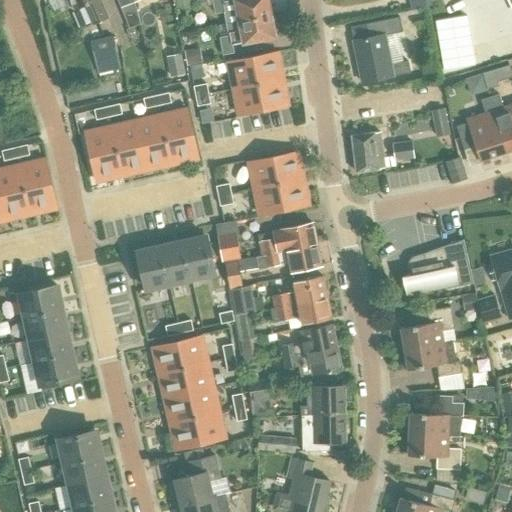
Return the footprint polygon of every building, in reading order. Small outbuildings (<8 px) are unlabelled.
[(65,0),(69,8),(73,6),(74,8),(83,4),(92,25),(109,17),(101,0),(65,0)] [(134,0),(132,0),(117,0),(120,6),(120,7),(129,29),(140,24),(134,0)] [(175,0),(177,8),(178,8),(186,7),(191,6),(191,4),(190,0),(175,0)] [(227,23),(270,14),(267,0),(234,0),(224,2),(223,0),(206,0),(209,10),(214,9),(215,14),(225,12),(225,14),(227,23)] [(408,0),(411,9),(434,5),(433,0),(408,0)] [(270,14),(227,23),(229,32),(229,35),(219,37),(223,55),(234,53),(232,44),(244,42),(244,41),(274,36),(270,14)] [(475,65),(467,15),(435,21),(443,70),(475,65)] [(391,64),(385,35),(402,32),(399,16),(350,26),(362,82),(393,76),(411,72),(409,61),(391,64)] [(97,74),(121,68),(113,35),(90,41),(97,74)] [(203,62),(200,48),(184,50),(187,65),(203,62)] [(225,61),(230,89),(284,79),(279,51),(233,60),(225,61)] [(201,65),(189,67),(189,69),(192,80),(204,78),(201,65)] [(487,89),(499,85),(498,81),(511,77),(511,75),(509,65),(482,73),(487,89)] [(289,106),(284,79),(230,89),(236,116),(289,106)] [(193,88),(194,96),(209,93),(207,86),(193,88)] [(168,91),(154,95),(155,102),(170,99),(168,91)] [(209,93),(194,96),(196,104),(210,101),(209,93)] [(511,149),(511,103),(502,106),(498,94),(489,97),(507,151),(511,149)] [(141,106),(155,102),(154,95),(139,98),(141,106)] [(480,160),(507,151),(489,97),(481,99),(485,112),(466,118),(467,122),(456,126),(464,149),(475,146),(480,160)] [(104,106),(106,114),(120,110),(118,103),(104,106)] [(106,114),(104,106),(90,110),(91,117),(106,114)] [(157,112),(170,166),(198,159),(185,106),(157,112)] [(436,138),(440,137),(450,134),(445,107),(431,110),(436,138)] [(214,121),(212,109),(200,112),(203,123),(214,121)] [(157,112),(132,118),(145,172),(170,166),(157,112)] [(120,178),(145,172),(132,118),(108,124),(120,178)] [(93,184),(120,178),(108,124),(80,130),(93,184)] [(356,171),(384,169),(381,133),(353,136),(356,171)] [(394,160),(415,158),(412,140),(392,143),(394,160)] [(28,145),(15,148),(17,158),(30,155),(28,145)] [(15,148),(2,151),(5,161),(17,158),(15,148)] [(245,162),(250,190),(304,179),(299,151),(254,160),(245,162)] [(451,182),(465,177),(459,156),(445,161),(451,182)] [(47,163),(19,169),(31,222),(59,215),(47,163)] [(19,169),(0,173),(0,200),(6,227),(31,222),(19,169)] [(304,179),(250,190),(256,217),(310,206),(304,179)] [(229,183),(216,186),(218,196),(231,193),(229,183)] [(231,193),(218,196),(220,205),(233,203),(231,193)] [(259,234),(263,255),(263,257),(316,245),(312,223),(282,229),(272,232),(259,234)] [(237,235),(218,239),(222,262),(241,259),(237,235)] [(206,237),(183,242),(192,281),(215,276),(206,237)] [(447,288),(473,283),(464,239),(412,257),(410,259),(409,261),(408,263),(408,267),(409,270),(410,275),(402,276),(406,295),(446,287),(447,288)] [(183,242),(160,247),(169,286),(192,281),(183,242)] [(263,255),(256,257),(259,269),(289,263),(291,272),(320,266),(316,245),(263,257),(263,255)] [(160,247),(137,252),(146,291),(169,286),(160,247)] [(511,317),(511,250),(490,256),(500,289),(501,289),(510,318),(511,317)] [(240,272),(238,260),(237,260),(225,262),(228,277),(240,275),(240,272)] [(275,308),(327,298),(322,276),(294,282),(296,291),(288,293),(271,296),(274,308),(269,308),(270,310),(275,308)] [(230,289),(229,289),(235,317),(250,314),(249,312),(247,299),(253,297),(251,285),(243,287),(230,289)] [(56,286),(20,294),(25,320),(62,311),(56,286)] [(461,295),(463,309),(476,306),(474,293),(461,295)] [(483,324),(501,319),(495,294),(477,299),(483,324)] [(275,308),(270,310),(273,323),(278,321),(293,318),(301,317),(302,324),(331,318),(327,298),(275,308)] [(404,348),(443,342),(441,331),(454,328),(451,307),(406,314),(408,326),(401,327),(402,333),(400,337),(401,344),(404,347),(404,348)] [(62,311),(25,320),(30,339),(67,331),(62,311)] [(231,312),(219,315),(221,324),(233,321),(231,312)] [(250,314),(235,317),(237,329),(252,326),(250,314)] [(191,321),(178,323),(180,333),(193,330),(191,321)] [(178,323),(166,326),(168,336),(180,333),(178,323)] [(308,352),(337,346),(332,324),(297,332),(298,337),(296,337),(298,345),(295,345),(294,343),(280,346),(283,358),(308,352)] [(67,331),(30,339),(35,359),(71,351),(67,331)] [(201,337),(152,348),(159,376),(207,365),(201,337)] [(252,338),(239,341),(245,365),(257,362),(252,338)] [(443,342),(404,348),(405,350),(403,354),(404,362),(407,364),(408,369),(436,365),(438,377),(462,373),(460,361),(456,361),(453,341),(443,342)] [(224,361),(231,359),(228,344),(220,346),(224,361)] [(308,352),(283,358),(285,368),(298,366),(300,376),(306,375),(311,374),(341,368),(337,346),(308,352)] [(71,351),(35,359),(40,385),(77,377),(71,351)] [(235,373),(231,359),(224,361),(227,375),(235,373)] [(207,365),(159,376),(165,401),(213,389),(207,365)] [(6,368),(0,369),(0,382),(9,381),(6,368)] [(438,377),(440,389),(464,388),(462,373),(438,377)] [(251,401),(273,397),(268,377),(247,381),(251,401)] [(308,416),(344,413),(343,385),(306,387),(307,405),(300,405),(301,416),(308,416)] [(497,387),(496,387),(466,388),(465,399),(499,401),(497,387)] [(213,389),(165,401),(170,425),(219,414),(213,389)] [(235,410),(243,408),(240,394),(232,396),(235,410)] [(409,434),(449,436),(450,415),(463,416),(463,403),(452,403),(452,396),(439,396),(438,414),(410,413),(410,419),(407,422),(407,428),(409,433),(409,434)] [(246,423),(243,408),(235,410),(239,424),(246,423)] [(309,444),(346,442),(344,413),(308,416),(301,416),(301,425),(309,437),(309,444)] [(225,442),(219,414),(170,425),(177,453),(225,442)] [(95,431),(59,439),(64,465),(101,456),(95,431)] [(295,451),(297,438),(259,434),(257,446),(257,449),(295,453),(295,451)] [(448,448),(449,436),(409,434),(409,436),(407,439),(407,447),(409,450),(408,455),(436,456),(436,469),(460,469),(461,448),(448,448)] [(189,460),(188,461),(192,474),(172,480),(178,504),(213,497),(209,482),(222,479),(216,454),(189,460)] [(69,486),(106,477),(101,456),(64,465),(69,486)] [(321,511),(329,481),(310,477),(313,462),(291,457),(285,478),(291,479),(288,494),(276,491),(272,509),(283,511),(321,511)] [(17,476),(25,474),(21,459),(14,461),(17,476)] [(25,474),(17,476),(21,490),(28,488),(25,474)] [(74,507),(111,499),(106,477),(69,486),(74,507)] [(507,503),(511,490),(498,487),(494,500),(507,503)] [(451,511),(454,499),(431,493),(428,505),(401,498),(397,511),(448,511),(449,511),(451,511)] [(213,497),(178,504),(180,511),(229,511),(225,494),(213,497)] [(114,511),(111,499),(74,507),(75,511),(114,511)]
